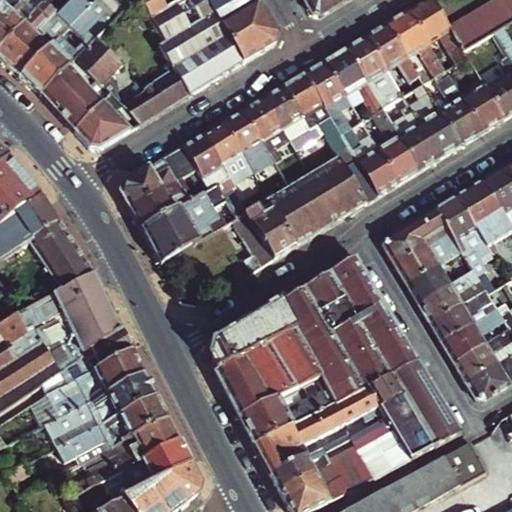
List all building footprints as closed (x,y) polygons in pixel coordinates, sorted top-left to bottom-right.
[(0,0),(0,58),(19,76),(49,46),(39,35),(52,21),(49,19),(57,10),(71,23),(93,2),(90,0),(0,0)] [(121,13),(129,5),(124,0),(116,9),(121,13)] [(134,0),(165,45),(157,50),(165,62),(175,77),(188,95),(243,62),(215,13),(207,0),(134,0)] [(207,0),(215,13),(238,0),(207,0)] [(276,33),(257,0),(238,0),(215,13),(243,62),(274,43),(276,33)] [(302,0),(310,12),(322,13),(343,0),(302,0)] [(448,28),(430,0),(420,0),(405,9),(429,47),(439,40),(455,66),(467,59),(463,53),(448,28)] [(511,0),(494,0),(448,28),(463,53),(492,35),(499,30),(500,30),(511,22),(511,0)] [(71,23),(53,42),(49,46),(19,76),(41,96),(81,55),(92,43),(115,19),(94,1),(93,2),(71,23)] [(429,47),(405,9),(384,22),(407,60),(418,53),(431,73),(441,66),(429,47)] [(57,10),(49,19),(52,21),(39,35),(49,46),(53,42),(71,23),(57,10)] [(407,60),(384,22),(363,35),(386,72),(397,66),(413,92),(416,90),(423,86),(415,73),(407,60)] [(498,46),(502,52),(511,67),(511,45),(511,46),(500,30),(499,30),(492,35),(498,46)] [(386,72),(363,35),(343,47),(378,103),(387,98),(383,90),(393,84),(386,72)] [(120,69),(92,43),(81,55),(107,81),(120,69)] [(502,52),(498,46),(492,50),(496,56),(502,52)] [(378,103),(343,47),(322,60),(346,97),(356,91),(361,98),(373,116),(383,110),(378,103)] [(112,86),(107,81),(81,55),(41,96),(74,133),(109,98),(114,94),(112,86)] [(460,74),(471,91),(460,98),(481,132),(503,119),(484,87),(467,59),(455,66),(445,73),(449,81),(460,74)] [(346,97),(322,60),(301,73),(322,107),(329,117),(340,136),(352,128),(343,114),(352,108),(350,105),(346,97)] [(175,77),(165,62),(149,74),(155,84),(158,89),(175,77)] [(428,83),(421,70),(415,73),(423,86),(428,83)] [(511,70),(484,87),(503,119),(511,113),(511,70)] [(322,107),(301,73),(280,85),(307,125),(315,120),(311,113),(322,107)] [(434,79),(442,92),(430,99),(459,146),(481,132),(460,98),(449,81),(445,73),(434,79)] [(159,113),(188,95),(175,77),(158,89),(155,84),(141,95),(159,113)] [(307,125),(280,85),(260,97),(288,142),(310,129),(307,125)] [(421,105),(426,112),(415,119),(439,158),(459,146),(430,99),(423,86),(416,90),(424,103),(421,105)] [(350,105),(361,98),(356,91),(346,97),(350,105)] [(159,113),(141,95),(120,109),(138,126),(159,113)] [(288,142),(260,97),(240,110),(268,154),(288,142)] [(138,126),(120,109),(109,98),(74,133),(89,149),(100,150),(138,126)] [(392,104),(401,120),(392,125),(420,170),(439,158),(415,119),(411,113),(402,98),(392,104)] [(415,119),(426,112),(421,105),(411,113),(415,119)] [(268,154),(240,110),(220,122),(248,166),(267,155),(268,154)] [(373,116),(383,133),(373,141),(399,183),(420,170),(392,125),(383,110),(373,116)] [(329,117),(315,125),(335,159),(365,204),(378,196),(340,136),(329,117)] [(248,166),(220,122),(199,134),(221,168),(230,163),(234,168),(225,174),(228,178),(247,166),(248,166)] [(340,136),(378,196),(399,183),(373,141),(364,146),(360,140),(352,128),(340,136)] [(221,168),(199,134),(181,145),(196,169),(209,189),(215,186),(228,178),(225,174),(216,179),(213,173),(221,168)] [(364,146),(373,141),(369,134),(360,140),(364,146)] [(0,160),(9,153),(0,145),(0,160)] [(179,169),(172,174),(162,157),(121,182),(119,194),(128,210),(179,179),(196,169),(181,145),(169,153),(179,169)] [(0,225),(42,193),(17,160),(9,153),(0,160),(0,225)] [(511,158),(501,166),(511,182),(511,158)] [(268,200),(267,201),(295,247),(365,204),(335,159),(308,176),(287,189),(268,200)] [(511,182),(501,166),(481,178),(511,229),(511,228),(511,182)] [(511,229),(481,178),(454,194),(486,245),(511,229)] [(179,179),(128,210),(139,231),(188,202),(183,193),(180,195),(177,189),(182,186),(179,179)] [(188,202),(139,231),(159,267),(230,223),(236,220),(215,186),(209,189),(188,202)] [(18,248),(60,220),(42,193),(0,225),(0,260),(0,261),(18,248)] [(486,245),(454,194),(433,207),(453,239),(456,244),(464,256),(465,258),(486,245)] [(267,201),(236,220),(230,223),(250,258),(243,263),(250,275),(295,247),(267,201)] [(447,242),(453,239),(433,207),(386,237),(384,245),(395,264),(443,235),(447,242)] [(18,248),(27,262),(41,253),(65,286),(93,273),(60,220),(18,248)] [(492,255),(511,241),(511,228),(511,229),(486,245),(492,255)] [(443,235),(395,264),(407,284),(438,265),(434,257),(456,244),(453,239),(447,242),(443,235)] [(471,268),(492,255),(486,245),(465,258),(468,263),(471,268)] [(218,371),(241,415),(300,384),(308,398),(300,403),(299,403),(300,404),(306,416),(331,404),(369,384),(416,358),(356,255),(282,299),(299,329),(218,371)] [(454,262),(451,258),(438,265),(407,284),(418,303),(449,284),(444,276),(468,263),(465,258),(464,256),(454,262)] [(12,310),(0,315),(0,317),(9,335),(4,337),(16,357),(24,351),(41,340),(48,351),(114,313),(93,273),(65,286),(28,303),(12,310)] [(506,286),(509,283),(503,273),(482,286),(489,296),(495,292),(506,286)] [(465,281),(463,276),(449,284),(418,303),(430,323),(480,294),(483,299),(489,296),(482,286),(476,275),(465,281)] [(508,312),(495,292),(489,296),(500,315),(501,316),(508,312)] [(489,296),(483,299),(480,294),(430,323),(440,341),(485,316),(488,322),(500,315),(489,296)] [(218,371),(299,329),(282,299),(212,341),(208,353),(218,371)] [(511,318),(508,312),(501,316),(511,333),(511,318)] [(122,328),(114,313),(48,351),(61,370),(85,355),(84,353),(122,328)] [(500,315),(488,322),(485,316),(440,341),(453,362),(497,336),(500,342),(511,335),(511,333),(501,316),(500,315)] [(52,391),(134,349),(122,328),(84,353),(85,355),(61,370),(36,386),(44,396),(52,391)] [(511,335),(500,342),(497,336),(453,362),(464,382),(509,356),(511,360),(511,335)] [(4,337),(0,339),(0,366),(16,357),(4,337)] [(0,409),(36,386),(61,370),(48,351),(41,340),(24,351),(16,357),(0,366),(0,409)] [(43,426),(147,375),(134,349),(52,391),(44,396),(56,409),(40,418),(43,426)] [(511,360),(509,356),(464,382),(474,398),(485,402),(511,385),(511,360)] [(416,358),(369,384),(410,459),(460,432),(416,358)] [(54,447),(159,396),(147,375),(43,426),(30,432),(37,445),(50,440),(54,447)] [(300,403),(308,398),(300,384),(241,415),(256,442),(306,416),(300,404),(299,403),(300,403)] [(271,472),(307,453),(319,447),(321,452),(326,449),(324,445),(350,431),(357,444),(371,469),(368,471),(371,477),(372,480),(410,459),(369,384),(331,404),(306,416),(256,442),(271,472)] [(103,451),(170,418),(159,396),(54,447),(65,469),(103,451)] [(66,483),(74,494),(123,469),(182,439),(170,418),(103,451),(107,459),(90,467),(91,470),(66,483)] [(341,477),(348,489),(371,477),(368,471),(371,469),(357,444),(350,431),(324,445),(326,449),(331,459),(326,462),(315,468),(325,486),(341,477)] [(122,498),(193,461),(182,439),(123,469),(131,484),(115,492),(118,500),(122,498)] [(412,511),(485,472),(469,443),(346,509),(347,511),(412,511)] [(331,459),(326,449),(321,452),(326,462),(331,459)] [(279,487),(315,468),(307,453),(271,472),(279,487)] [(171,511),(200,491),(203,479),(193,461),(122,498),(133,511),(171,511)] [(7,480),(25,471),(21,463),(1,473),(7,480)] [(315,468),(279,487),(292,511),(306,511),(348,489),(341,477),(325,486),(315,468)] [(133,511),(122,498),(118,500),(97,510),(98,511),(133,511)]
